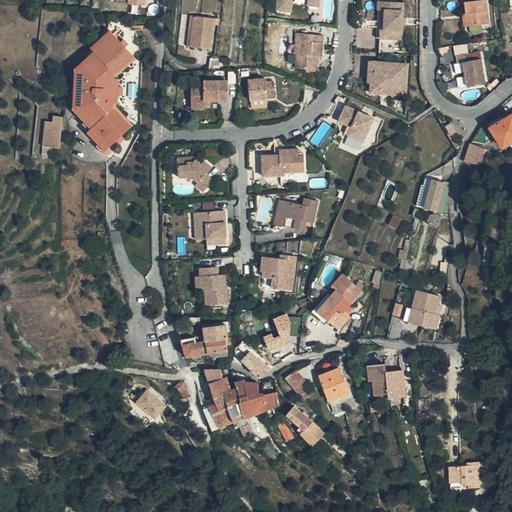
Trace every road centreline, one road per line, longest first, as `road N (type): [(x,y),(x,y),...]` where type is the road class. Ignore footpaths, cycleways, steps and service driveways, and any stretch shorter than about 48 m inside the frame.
road 1 (residential): [(474,112),(452,203),(463,305),(459,349),(351,345),(292,362)]
road 2 (residential): [(158,135),(283,128),(310,113),(339,69),(345,0)]
road 3 (residential): [(181,357),(157,279),(158,135)]
road 4 (residential): [(431,0),(433,88),(443,101),(474,112)]
road 5 (residential): [(158,135),(167,0)]
road 6 (unknown): [(236,132),(243,260)]
